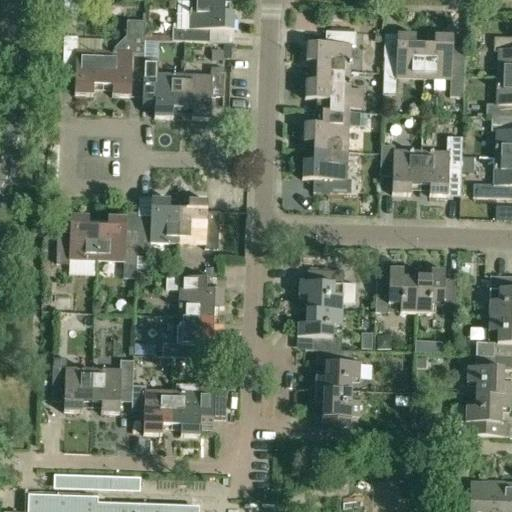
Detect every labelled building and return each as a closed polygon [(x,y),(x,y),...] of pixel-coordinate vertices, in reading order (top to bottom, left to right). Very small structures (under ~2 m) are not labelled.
[(64,0),(64,13),(70,13),(74,17),(81,10),(77,6),(75,1),(64,0)] [(177,31),(185,31),(184,43),(210,44),(211,32),(234,32),(234,14),(225,14),(225,4),(191,3),(177,3),(177,31)] [(132,75),(144,75),(145,60),(146,51),(145,51),(146,22),(127,22),(126,37),(114,50),(114,54),(105,54),(104,87),(113,87),(113,97),(131,98),(132,75)] [(326,33),(325,45),(308,45),(307,63),(317,64),(317,72),(350,73),(351,48),(357,48),(357,34),(332,33),(326,33)] [(373,41),(382,42),(382,33),(373,33),(373,41)] [(382,96),(383,96),(383,99),(393,100),(393,96),(396,96),(396,85),(397,85),(397,80),(424,81),(425,46),(416,45),(416,36),(398,35),(397,59),(385,58),(384,84),(383,84),(382,96)] [(77,73),(76,84),(76,96),(94,97),(94,86),(104,87),(105,54),(78,53),(79,38),(66,37),(65,72),(77,73)] [(450,98),(463,99),(464,87),(465,87),(465,61),(453,61),(454,37),(435,37),(435,46),(425,46),(424,81),(451,82),(451,87),(450,87),(450,98)] [(501,52),(500,79),(511,79),(511,39),(496,39),(495,52),(501,52)] [(149,45),(151,58),(165,57),(164,44),(149,45)] [(211,52),(211,62),(224,63),(224,52),(211,52)] [(145,60),(144,75),(143,96),(155,96),(154,119),(173,120),(173,110),(183,110),(184,76),(158,75),(158,61),(145,60)] [(211,77),(184,76),(183,110),(192,111),(192,121),(211,121),(212,98),(224,98),(225,69),(212,68),(211,77)] [(364,91),(350,91),(350,73),(317,72),(316,82),(306,82),(306,101),(329,101),(329,113),(354,114),(355,110),(364,110),(364,91)] [(499,106),(493,106),(486,106),(486,120),(491,120),(491,119),(511,119),(511,79),(500,79),(499,106)] [(360,114),(354,114),(329,113),(328,126),(305,125),(304,144),(314,144),(314,153),(348,154),(349,128),(354,128),(360,128),(360,114)] [(492,133),(492,159),(511,159),(511,119),(491,119),(491,120),(491,133),(492,133)] [(412,187),(422,187),(423,154),(396,153),(396,147),(383,147),(382,173),(394,173),(393,196),(412,197),(412,187)] [(449,175),(462,175),(462,176),(463,150),(450,150),(449,154),(423,154),(422,187),(431,188),(430,197),(449,198),(449,175)] [(313,194),(326,194),(351,195),(352,182),(347,181),(348,154),(314,153),(314,162),(304,162),(303,181),(313,181),(313,194)] [(473,199),(490,200),(493,200),(493,204),(502,205),(502,200),(511,200),(511,159),(492,159),(491,186),(473,186),(473,199)] [(139,223),(138,243),(138,258),(150,259),(150,249),(152,249),(152,244),(178,245),(180,211),(170,210),(170,200),(152,200),(151,223),(139,223)] [(189,211),(180,211),(178,245),(206,246),(205,251),(219,251),(220,226),(219,226),(219,214),(208,214),(208,202),(189,201),(189,211)] [(511,209),(495,209),(494,222),(511,222),(511,209)] [(72,261),(98,262),(99,228),(90,228),(90,217),(71,217),(71,241),(58,240),(57,266),(72,266),(72,261)] [(137,281),(138,258),(138,243),(126,243),(127,219),(109,218),(109,228),(99,228),(98,262),(124,263),(124,280),(137,281)] [(458,257),(458,265),(471,266),(471,257),(458,257)] [(196,278),(208,279),(208,269),(196,269),(196,278)] [(401,314),(417,315),(418,279),(404,279),(404,270),(390,269),(390,278),(378,278),(376,313),(390,314),(390,306),(401,306),(401,314)] [(356,285),(344,285),(345,272),(308,271),(307,283),(299,283),(299,297),(307,297),(306,311),(343,312),(344,304),(355,304),(356,285)] [(443,316),(453,316),(457,316),(458,281),(445,280),(445,272),(432,271),(431,280),(418,279),(417,315),(432,315),(433,307),(443,308),(443,316)] [(490,302),(490,318),(511,318),(511,278),(491,277),(491,292),(499,292),(499,302),(490,302)] [(202,289),(202,286),(208,286),(208,279),(196,278),(177,278),(177,279),(166,278),(166,292),(182,292),(181,319),(215,320),(215,310),(225,311),(226,290),(202,289)] [(65,301),(82,301),(82,289),(65,288),(65,301)] [(305,351),(316,351),(342,352),(342,339),(334,339),(334,328),(343,328),(343,312),(306,311),(306,325),(298,325),(297,338),(306,339),(305,351)] [(477,345),(477,357),(488,357),(511,358),(511,318),(490,318),(489,334),(489,345),(477,345)] [(164,346),(163,359),(199,360),(200,348),(224,349),(224,330),(214,329),(215,320),(181,319),(180,346),(164,346)] [(376,338),(376,352),(391,352),(390,337),(376,338)] [(365,338),(361,345),(368,349),(372,342),(365,338)] [(442,344),(415,343),(414,355),(441,356),(442,344)] [(146,346),(134,345),(133,357),(146,357),(146,346)] [(315,378),(315,391),(351,392),(352,381),(360,382),(361,365),(353,364),(353,352),(342,352),(316,351),(316,365),(324,365),(324,378),(315,378)] [(511,371),(511,358),(488,357),(477,357),(477,370),(468,369),(467,385),(476,386),(476,397),(511,398),(511,387),(511,385),(503,385),(504,372),(511,371)] [(83,405),(92,405),(94,371),(67,370),(68,361),(54,360),(53,390),(65,391),(64,414),(83,415),(83,405)] [(121,372),(94,371),(92,405),(102,405),(102,415),(120,416),(121,403),(133,403),(133,393),(133,388),(134,363),(121,362),(121,372)] [(162,427),(172,428),(173,395),(147,394),(147,389),(133,388),(133,393),(133,403),(132,413),(145,414),(144,437),(162,438),(162,427)] [(173,395),(172,428),(182,428),(181,439),(200,439),(200,425),(213,426),(213,422),(225,423),(226,391),(200,391),(200,396),(173,395)] [(351,404),(351,392),(315,391),(314,403),(323,404),(322,418),(314,417),(313,431),(349,432),(350,420),(359,420),(359,404),(351,404)] [(511,411),(511,398),(476,397),(475,408),(466,408),(466,425),(455,424),(455,436),(510,437),(511,425),(502,424),(502,411),(511,411)] [(413,420),(413,434),(426,434),(426,420),(413,420)] [(468,511),(493,511),(495,485),(470,484),(468,511)] [(493,511),(511,511),(511,485),(495,485),(493,511)] [(196,511),(196,510),(95,507),(95,501),(29,499),(28,511),(196,511)]
